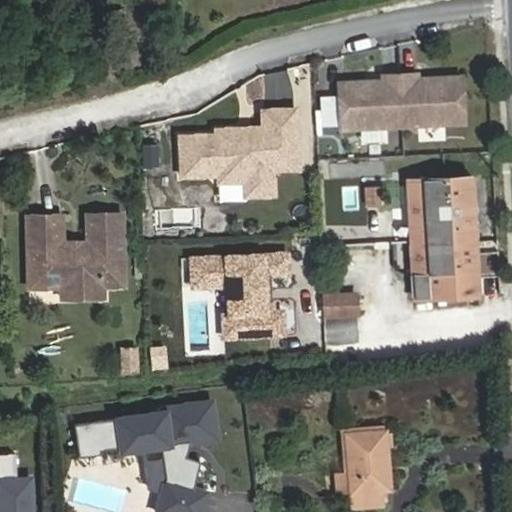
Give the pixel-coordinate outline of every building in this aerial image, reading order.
[(111,11),(119,71),(122,70),(132,69),(124,10),(111,11)] [(384,82),(340,84),(342,129),(464,123),(462,77),(417,80),(417,75),(384,76),(384,82)] [(321,124),(338,125),(339,95),(322,94),(321,124)] [(302,100),(266,101),(266,118),(214,118),(214,125),(175,126),(176,183),(245,182),(250,200),(281,192),(281,172),(303,172),(302,100)] [(409,181),(415,298),(480,295),(473,177),(409,181)] [(368,208),(385,205),(381,184),(364,187),(368,208)] [(62,214),(28,215),(29,262),(41,262),(41,286),(62,286),(63,296),(104,295),(104,284),(124,284),(122,212),(88,213),(89,241),(89,247),(63,248),(63,242),(62,214)] [(290,249),(190,255),(192,286),(227,284),(228,311),(223,313),(224,337),(284,334),(282,308),(268,309),(267,276),(292,275),(290,249)] [(41,262),(29,262),(30,286),(41,286),(41,262)] [(326,295),(326,315),(357,314),(356,294),(326,295)] [(121,371),(137,371),(137,347),(121,347),(121,371)] [(212,403),(74,421),(78,455),(160,444),(164,476),(153,511),(200,511),(206,492),(193,487),(201,460),(185,455),(189,440),(217,437),(212,403)] [(387,430),(346,433),(349,472),(334,473),(336,494),(351,493),(352,508),(383,506),(382,491),(387,491),(383,445),(388,445),(387,430)]
